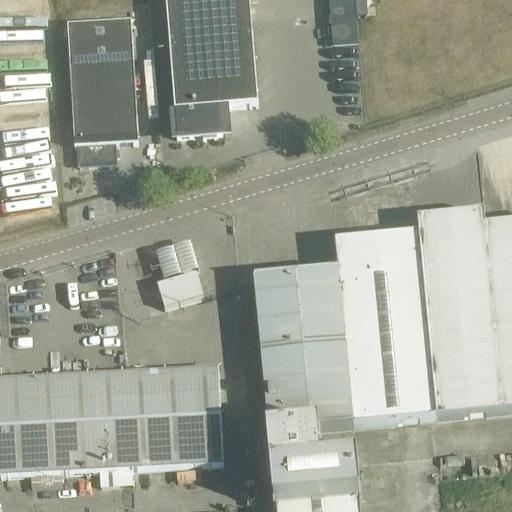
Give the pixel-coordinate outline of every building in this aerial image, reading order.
[(249,0),(165,0),(173,93),(175,117),(221,113),(258,111),(249,0)] [(68,31),(70,70),(75,152),(79,152),(80,172),(116,170),(115,150),(139,149),(134,67),(132,28),(68,31)] [(221,113),(175,117),(177,143),(206,140),(206,143),(219,142),(219,139),(223,139),(221,113)] [(319,436),(437,425),(511,418),(511,231),(486,234),(485,218),(418,225),(420,240),(336,248),(338,277),(255,285),(270,440),(319,436)] [(173,309),(213,299),(198,241),(158,251),(173,309)] [(219,375),(2,386),(0,356),(0,482),(224,471),(219,375)] [(273,475),(274,481),(276,511),(360,511),(357,467),(323,470),(319,436),(270,440),(267,440),(271,476),(273,475)] [(439,484),(415,488),(416,496),(441,491),(439,484)] [(419,494),(418,511),(449,511),(449,494),(419,494)]
